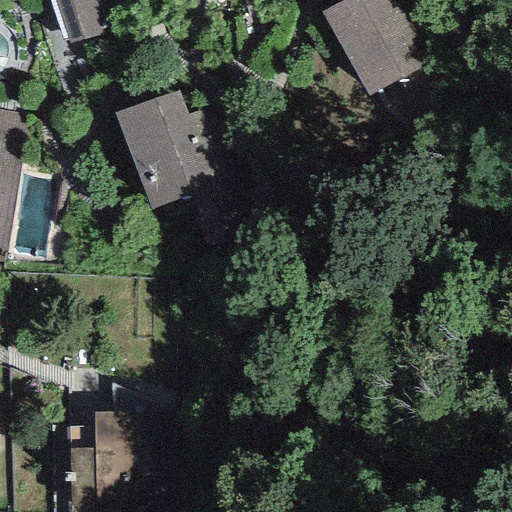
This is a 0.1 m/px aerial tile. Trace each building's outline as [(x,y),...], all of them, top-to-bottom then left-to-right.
[(4,0),(8,11),(41,0),(47,0),(64,50),(114,34),(102,0),(4,0)] [(436,66),(398,0),(358,0),(321,21),(368,104),(436,66)] [(177,96),(108,124),(149,223),(187,207),(206,254),(256,234),(206,112),(186,120),(177,96)] [(29,116),(0,111),(0,262),(5,264),(29,116)] [(91,457),(66,458),(67,511),(170,511),(168,416),(90,418),(91,457)]
